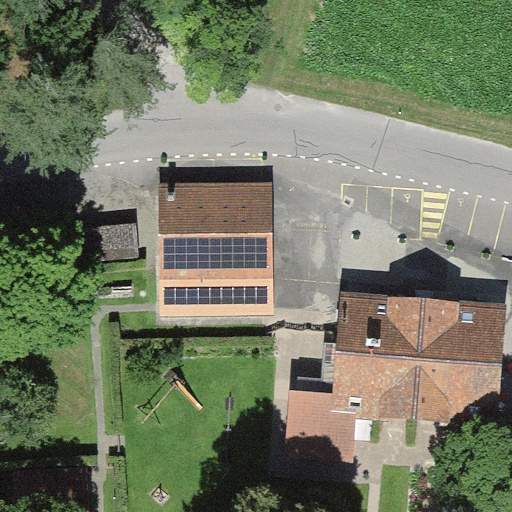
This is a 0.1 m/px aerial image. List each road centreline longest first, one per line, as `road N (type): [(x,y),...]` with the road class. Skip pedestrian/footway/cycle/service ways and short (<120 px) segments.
road 1 (unclassified): [(0,151),(90,128),(239,116),(295,119),(511,167)]
road 2 (track): [(101,0),(239,116)]
